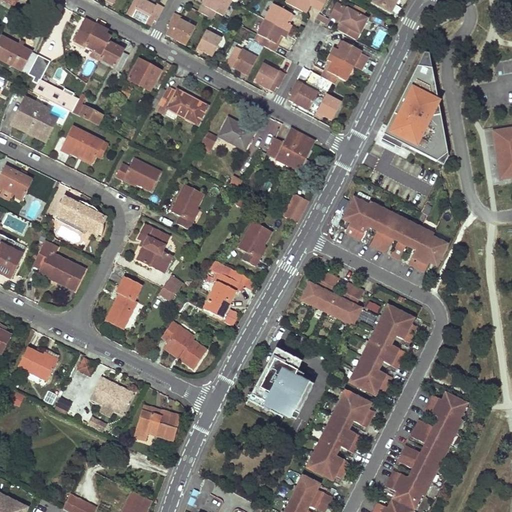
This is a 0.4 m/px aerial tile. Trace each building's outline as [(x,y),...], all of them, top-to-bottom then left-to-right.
[(153,6),(141,0),(134,0),(127,15),(146,25),(149,19),(153,21),(156,22),(163,8),(156,4),(154,7),(153,6)] [(204,0),(198,12),(212,20),(216,14),(222,17),(231,2),(231,0),(204,0)] [(248,0),(231,0),(231,2),(244,9),(248,0)] [(286,0),(285,3),(306,14),(310,6),(320,12),(326,0),(286,0)] [(375,0),(373,4),(391,13),(398,0),(375,0)] [(296,14),(274,2),(256,35),(257,36),(254,42),(264,47),(275,53),(283,39),(284,39),(291,26),(290,25),(296,14)] [(351,12),(336,4),(329,17),(341,23),(336,31),(356,41),(367,20),(364,18),(351,12)] [(367,11),(355,5),(351,12),(364,18),(367,11)] [(181,18),(174,14),(166,28),(168,29),(173,32),(170,38),(184,47),(194,29),(179,21),(181,18)] [(111,35),(84,20),(73,42),(92,52),(89,57),(98,61),(98,60),(107,43),(111,35)] [(206,32),(196,50),(211,58),(220,40),(206,32)] [(0,37),(0,61),(27,75),(36,57),(0,37)] [(363,51),(342,39),(336,50),(334,49),(331,55),(354,68),(372,77),(373,74),(364,68),(356,64),(363,52),(363,51)] [(264,47),(254,42),(247,54),(257,60),(264,47)] [(107,43),(98,60),(119,71),(127,56),(120,53),(122,50),(107,43)] [(247,54),(236,48),(227,66),(248,77),(257,60),(247,54)] [(429,52),(425,51),(381,138),(401,148),(403,143),(444,164),(449,155),(429,52)] [(363,52),(356,64),(364,68),(370,56),(363,52)] [(340,79),(346,83),(354,68),(331,55),(327,62),(329,63),(321,78),(336,86),(340,79)] [(137,60),(125,83),(128,85),(129,83),(148,93),(159,72),(137,60)] [(277,75),(262,67),(253,83),(268,91),(272,86),(276,88),(278,89),(286,75),(278,71),(277,75)] [(117,75),(109,88),(115,92),(123,78),(117,75)] [(304,89),(318,96),(322,88),(309,80),(304,89)] [(38,81),(31,94),(51,104),(69,113),(71,114),(74,107),(76,104),(69,100),(67,104),(58,99),(61,93),(38,81)] [(303,85),(297,81),(289,95),(291,96),(296,99),(293,104),(309,113),(318,96),(304,89),(301,88),(303,85)] [(122,86),(116,96),(125,100),(130,91),(122,86)] [(168,89),(156,111),(163,115),(166,110),(195,126),(205,106),(175,90),(173,92),(168,89)] [(70,98),(61,93),(58,99),(67,104),(69,100),(70,98)] [(341,105),(326,97),(316,115),(331,123),(341,105)] [(42,107),(25,99),(14,121),(30,129),(28,134),(46,143),(57,121),(39,112),(42,107)] [(83,109),(78,118),(96,127),(101,118),(83,109)] [(226,119),(216,136),(243,150),(252,133),(226,119)] [(30,129),(14,121),(11,126),(28,134),(30,129)] [(74,128),(63,151),(70,155),(71,154),(79,158),(80,156),(94,163),(97,157),(104,143),(74,128)] [(508,129),(493,131),(495,145),(499,145),(504,178),(511,176),(511,132),(509,133),(508,129)] [(273,139),(265,155),(297,171),(310,146),(312,142),(289,130),(283,144),(273,139)] [(205,133),(201,141),(210,147),(215,138),(205,133)] [(109,145),(104,143),(97,157),(102,159),(109,145)] [(499,145),(495,145),(500,179),(504,178),(499,145)] [(250,147),(244,159),(252,163),(256,155),(258,151),(250,147)] [(160,174),(133,160),(129,168),(122,165),(116,176),(124,179),(125,177),(137,183),(152,189),(160,174)] [(5,168),(0,177),(0,192),(2,193),(4,190),(13,195),(12,198),(22,203),(32,181),(5,168)] [(205,175),(217,181),(220,175),(208,169),(205,175)] [(125,177),(124,179),(136,185),(137,183),(125,177)] [(230,178),(229,187),(239,189),(241,180),(230,178)] [(201,194),(182,185),(169,212),(179,217),(176,224),(188,230),(192,223),(189,221),(194,209),(201,194)] [(4,190),(2,193),(1,195),(11,200),(12,198),(13,195),(4,190)] [(280,213),(278,215),(295,224),(308,199),(294,192),(283,214),(280,213)] [(353,197),(344,214),(351,218),(348,223),(344,231),(360,240),(367,225),(376,230),(369,244),(386,253),(393,238),(396,240),(389,254),(398,259),(405,245),(414,249),(407,263),(423,271),(427,263),(430,257),(436,260),(445,244),(431,237),(432,234),(368,202),(367,205),(353,197)] [(84,209),(65,200),(55,220),(84,234),(88,227),(104,235),(104,234),(104,232),(104,230),(104,227),(103,224),(102,222),(104,219),(100,217),(98,215),(97,213),(95,211),(92,209),(89,207),(86,206),(84,209)] [(192,223),(197,210),(194,209),(189,221),(192,223)] [(351,218),(344,214),(341,220),(348,223),(351,218)] [(271,233),(253,223),(239,249),(247,255),(243,262),(256,269),(260,261),(257,259),(264,247),(271,233)] [(169,238),(145,226),(138,239),(145,243),(137,260),(163,274),(172,257),(162,252),(169,238)] [(23,255),(0,243),(0,274),(11,280),(23,255)] [(52,247),(44,243),(32,266),(41,271),(39,275),(74,292),(84,272),(49,254),(52,247)] [(257,259),(260,261),(267,248),(264,247),(257,259)] [(430,257),(427,263),(434,267),(436,260),(430,257)] [(337,279),(321,271),(315,283),(331,291),(337,279)] [(222,274),(204,309),(222,319),(223,317),(230,304),(236,292),(234,291),(238,283),(222,274)] [(169,304),(183,284),(170,275),(157,296),(169,304)] [(141,287),(123,278),(116,292),(115,294),(120,297),(117,302),(115,301),(107,317),(119,323),(128,321),(137,304),(134,302),(141,287)] [(362,291),(346,283),(340,296),(356,304),(362,291)] [(359,309),(309,284),(300,300),(351,325),(359,309)] [(116,292),(114,291),(110,299),(115,301),(117,302),(120,297),(115,294),(116,292)] [(377,313),(379,307),(368,304),(367,309),(377,313)] [(388,307),(349,383),(366,391),(368,386),(377,391),(383,394),(391,378),(376,371),(381,362),(395,369),(404,353),(389,345),(394,336),(409,343),(417,327),(411,324),(402,320),(404,316),(388,307)] [(402,320),(411,324),(413,320),(404,316),(402,320)] [(104,322),(122,331),(128,321),(119,323),(107,317),(104,322)] [(193,342),(176,331),(179,327),(172,322),(162,338),(168,342),(166,345),(183,357),(180,360),(194,370),(207,352),(193,342)] [(179,327),(176,331),(193,342),(196,339),(179,327)] [(0,353),(2,354),(10,336),(4,333),(0,331),(0,353)] [(183,357),(166,345),(164,349),(180,360),(183,357)] [(28,348),(19,367),(48,382),(61,356),(47,350),(44,356),(28,348)] [(261,408),(259,412),(289,426),(307,388),(293,382),(300,366),(272,353),(249,403),(261,408)] [(79,372),(90,377),(96,366),(85,361),(79,372)] [(112,385),(107,382),(96,403),(122,416),(133,395),(117,387),(116,389),(111,387),(112,385)] [(368,386),(366,391),(374,396),(377,391),(368,386)] [(345,391),(306,467),(322,475),(325,470),(334,475),(340,478),(348,462),(333,454),(338,445),(353,453),(361,437),(346,429),(351,420),(365,428),(373,412),(367,409),(359,405),(362,399),(345,391)] [(14,392),(9,404),(20,408),(24,396),(14,392)] [(46,392),(42,402),(52,406),(56,396),(46,392)] [(444,403),(448,397),(442,394),(439,401),(444,403)] [(399,495),(396,501),(412,509),(419,495),(422,496),(459,420),(457,419),(464,405),(448,397),(444,403),(439,401),(430,396),(422,412),(437,419),(432,428),(418,421),(409,438),(424,445),(419,454),(405,447),(397,462),(412,469),(407,478),(393,470),(384,487),(394,492),(399,495)] [(54,407),(66,413),(71,403),(59,397),(54,407)] [(359,405),(367,409),(370,404),(362,399),(359,405)] [(159,417),(160,411),(143,406),(141,412),(159,417)] [(159,417),(141,412),(134,433),(146,437),(147,433),(172,440),(179,417),(160,411),(159,417)] [(86,425),(102,433),(106,425),(90,417),(86,425)] [(325,470),(322,475),(331,480),(334,475),(325,470)] [(302,475),(282,511),(303,511),(318,484),(302,475)] [(319,490),(310,506),(321,511),(322,511),(331,496),(319,490)] [(133,492),(122,511),(144,511),(150,501),(133,492)] [(399,495),(394,492),(391,498),(396,501),(399,495)] [(89,511),(93,506),(70,495),(63,510),(67,511),(89,511)] [(0,511),(24,511),(26,508),(3,496),(2,499),(0,497),(0,511)] [(391,511),(395,504),(389,501),(386,508),(391,511)] [(410,511),(395,504),(391,511),(386,508),(377,503),(372,511),(410,511)]
